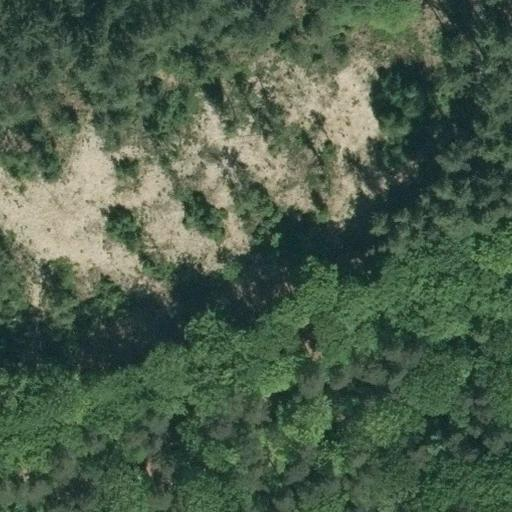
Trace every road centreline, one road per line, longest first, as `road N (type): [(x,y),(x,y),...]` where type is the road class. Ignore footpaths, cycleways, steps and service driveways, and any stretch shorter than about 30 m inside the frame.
road 1 (track): [(0,470),(385,348),(511,452)]
road 2 (track): [(0,407),(467,266)]
road 3 (track): [(463,0),(467,266)]
